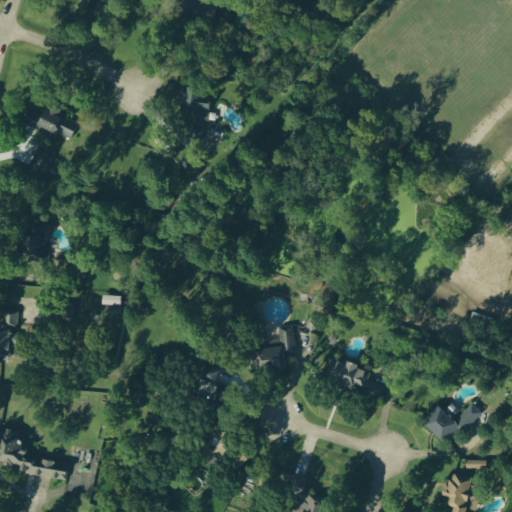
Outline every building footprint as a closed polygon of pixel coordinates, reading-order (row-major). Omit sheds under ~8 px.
[(192,135),(206,138),(214,97),(185,92),(180,117),(195,119),(192,135)] [(32,109),(25,124),(70,144),(76,132),(61,125),(66,114),(47,106),(43,114),(32,109)] [(46,229),(38,230),(27,231),(28,255),(42,254),(41,243),(47,243),(46,229)] [(103,296),(120,297),(120,306),(102,306),(103,296)] [(120,308),(120,316),(105,315),(106,308),(120,308)] [(0,359),(10,360),(12,316),(6,315),(6,328),(0,327),(0,359)] [(252,373),(286,371),(285,354),(296,354),(294,330),(279,331),(280,350),(251,352),(252,373)] [(378,403),(385,388),(365,380),(368,374),(335,360),(326,380),(378,403)] [(437,405),(421,422),(448,447),(479,413),(471,405),(455,422),(437,405)] [(0,470),(67,481),(69,466),(29,459),(32,440),(1,435),(0,441),(0,470)] [(222,465),(236,458),(228,441),(214,448),(222,465)] [(486,462),(466,462),(466,470),(486,470),(486,462)] [(451,511),(468,511),(469,510),(473,511),(475,511),(482,491),(473,488),(477,474),(458,467),(451,488),(449,487),(442,508),(452,511),(451,511)] [(281,492),(302,500),(308,484),(287,476),(281,492)] [(326,511),(328,506),(301,500),(298,511),(326,511)]
